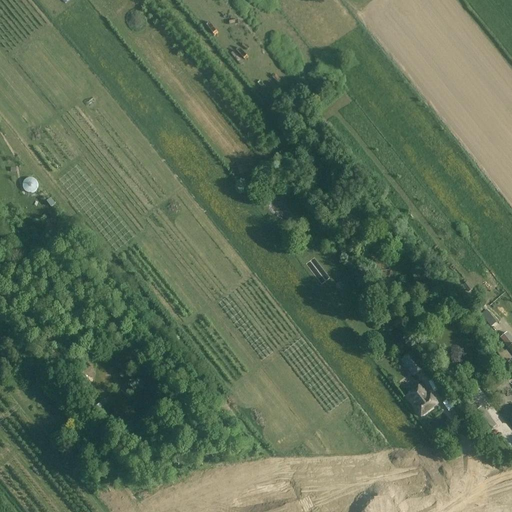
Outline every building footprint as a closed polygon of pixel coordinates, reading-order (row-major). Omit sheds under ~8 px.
[(473,289),(468,282),(463,285),(469,293),(473,289)] [(488,311),(482,316),(489,324),(495,319),(488,311)] [(178,335),(184,331),(180,325),(173,330),(178,335)] [(500,339),(506,345),(508,348),(511,352),(511,339),(511,341),(506,334),(500,339)] [(401,361),(414,377),(417,374),(417,375),(423,371),(422,370),(426,368),(413,352),(410,354),(409,353),(403,358),(404,359),(401,361)] [(430,396),(422,385),(406,397),(414,408),(421,417),(438,405),(430,396)] [(497,426),(482,407),(473,414),(487,433),(497,426)]
